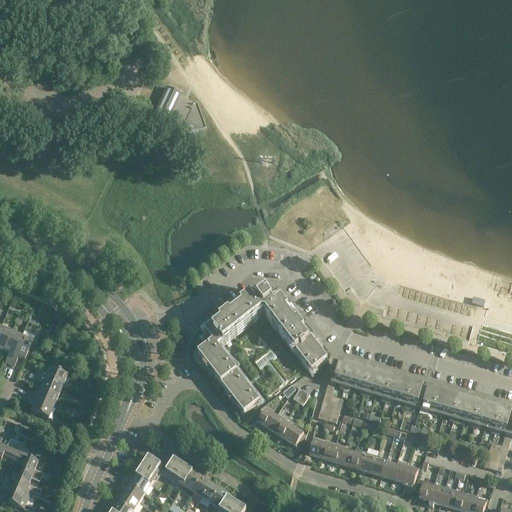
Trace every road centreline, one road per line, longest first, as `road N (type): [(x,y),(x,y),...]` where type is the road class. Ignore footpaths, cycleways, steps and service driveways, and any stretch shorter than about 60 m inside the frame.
road 1 (residential): [(511,384),(350,337),(288,269),(249,266),(178,317)]
road 2 (residential): [(298,470),(235,429),(196,382),(175,386),(148,428)]
road 3 (residential): [(273,511),(148,428)]
